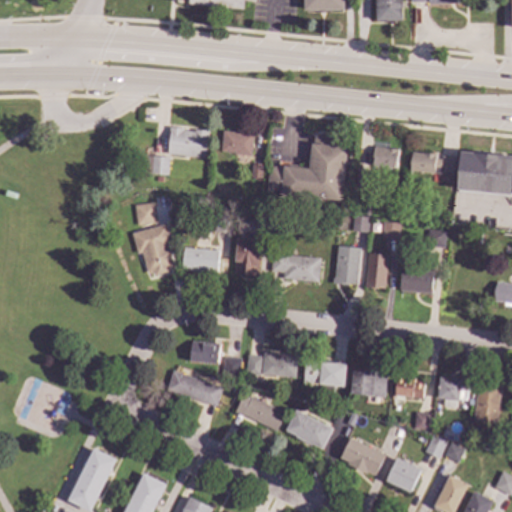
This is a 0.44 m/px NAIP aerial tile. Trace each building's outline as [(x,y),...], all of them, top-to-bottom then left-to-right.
[(254,0),(254,3),(243,2),(242,10),(187,5),(187,0),(254,0)] [(342,0),(342,10),(303,10),(302,0),(342,0)] [(399,0),(399,21),(374,21),(374,0),(399,0)] [(184,127),(183,129),(193,130),(193,128),(207,129),(204,156),(165,152),(167,126),(184,127)] [(251,133),(249,155),(232,153),(233,151),(220,150),(222,130),(251,133)] [(345,139),(344,147),(346,147),(340,201),(279,194),(280,192),(265,191),(268,165),(282,167),(282,166),(308,168),(310,144),(312,144),(313,136),(345,139)] [(397,148),(395,167),(371,165),(372,146),(397,148)] [(434,153),(434,158),(441,158),(441,154),(452,155),(450,171),(440,170),(440,173),(409,170),(411,151),(434,153)] [(511,156),(509,193),(457,188),(460,151),(511,156)] [(167,157),(166,172),(150,171),(152,155),(167,157)] [(259,163),(258,176),(250,175),(251,162),(259,163)] [(356,169),(370,170),(368,185),(354,184),(356,169)] [(5,190),(16,194),(15,199),(3,196),(5,190)] [(155,220),(136,223),(132,205),(152,202),(155,220)] [(270,209),(268,226),(251,224),(253,207),(270,209)] [(230,216),(228,231),(213,230),(215,214),(230,216)] [(366,216),(365,231),(350,230),(351,215),(366,216)] [(397,222),(396,237),(379,236),(381,220),(397,222)] [(170,243),(165,244),(172,265),(165,267),(166,271),(154,274),(153,270),(147,272),(140,251),(136,252),(130,233),(164,223),(170,243)] [(444,229),(443,246),(424,244),(426,227),(444,229)] [(259,238),(255,275),(232,273),(236,236),(259,238)] [(290,246),(289,254),(318,257),(316,281),(282,278),(283,272),(270,270),(271,252),(274,252),(275,245),(290,246)] [(357,247),(355,283),(348,282),(348,284),(331,282),(331,277),(333,277),(336,245),(357,247)] [(217,250),(215,271),(180,268),(183,246),(217,250)] [(386,253),(383,287),(363,285),(366,251),(386,253)] [(433,268),(430,294),(399,291),(401,265),(433,268)] [(511,301),(492,300),(494,281),(511,282),(511,301)] [(218,341),(216,362),(188,360),(190,339),(218,341)] [(247,352),(260,353),(258,374),(245,373),(247,352)] [(295,354),(294,375),(261,372),(262,352),(295,354)] [(240,358),(239,378),(221,376),(223,357),(240,358)] [(345,362),(343,386),(332,384),(331,391),(321,390),(322,383),(302,381),(304,360),(319,361),(319,360),(345,362)] [(387,370),(384,398),(349,393),(352,370),(362,371),(363,367),(387,370)] [(219,386),(213,404),(166,387),(172,369),(219,386)] [(402,373),(402,376),(413,377),(412,380),(422,381),(420,397),(393,395),(395,372),(402,373)] [(459,378),(459,384),(465,385),(464,399),(456,398),(455,405),(443,404),(443,398),(436,397),(438,376),(459,378)] [(498,383),(495,421),(472,419),(476,381),(498,383)] [(249,397),(250,394),(283,409),(274,429),(233,410),(241,393),(249,397)] [(330,426),(319,448),(284,430),(295,409),(330,426)] [(427,412),(426,428),(411,426),(413,410),(427,412)] [(445,440),(436,457),(423,450),(431,433),(445,440)] [(383,453),(373,474),(366,470),(365,472),(346,463),(347,461),(339,457),(349,436),(383,453)] [(462,447),(455,462),(442,455),(449,441),(462,447)] [(114,457),(89,510),(66,498),(92,446),(114,457)] [(417,468),(407,490),(384,479),(395,457),(417,468)] [(493,488),(509,496),(511,489),(511,476),(500,471),(493,488)] [(163,483),(149,511),(122,511),(142,472),(163,483)] [(465,483),(451,511),(448,511),(433,505),(448,474),(465,483)] [(491,499),(484,511),(460,511),(472,489),(491,499)] [(210,506),(207,511),(179,511),(188,495),(210,506)]
